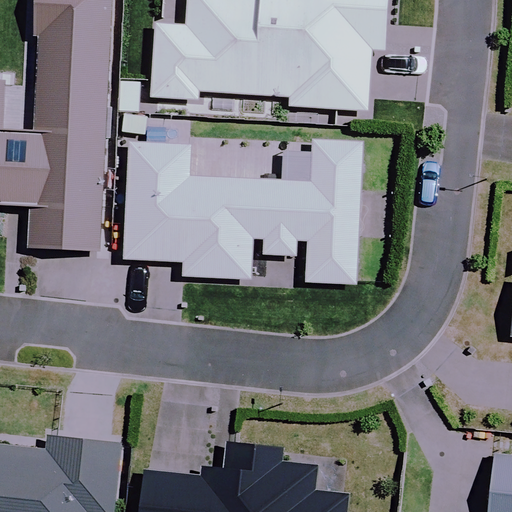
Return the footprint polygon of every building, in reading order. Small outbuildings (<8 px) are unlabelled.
[(1,84),(0,84),(0,211),(27,212),(24,253),(96,256),(109,0),(31,0),(29,41),(34,41),(30,132),(0,130),(1,84)] [(184,0),(181,29),(151,28),(146,103),(195,105),(196,96),(285,102),(284,110),(365,115),(370,54),(382,55),(386,0),(184,0)] [(188,149),(124,146),(119,265),(179,267),(178,281),(247,285),(249,244),(258,244),(259,260),(293,261),(293,246),(303,247),(301,287),(353,289),(359,145),(308,144),(306,187),(187,180),(188,149)] [(111,511),(118,447),(43,439),(42,454),(0,448),(0,511),(111,511)] [(278,466),(280,452),(224,446),(220,473),(198,468),(197,479),(142,473),(136,511),(344,511),(346,497),(312,493),(316,470),(278,466)] [(511,511),(511,460),(491,459),(484,511),(511,511)]
